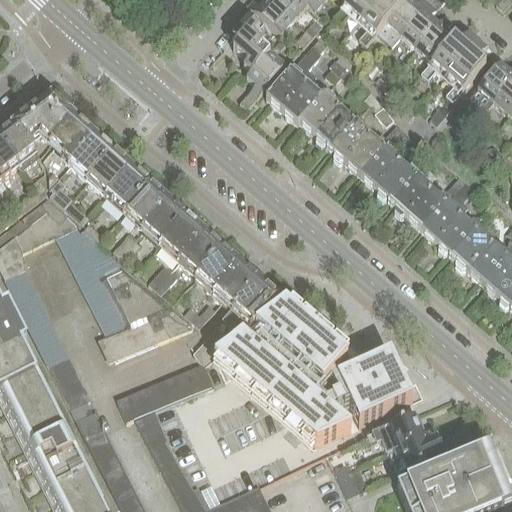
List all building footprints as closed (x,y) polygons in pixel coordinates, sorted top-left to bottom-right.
[(314,17),(296,0),(261,0),(266,4),(268,2),(294,26),(306,12),(313,18),(314,17)] [(296,0),(314,17),(327,2),(324,0),(296,0)] [(365,52),(384,30),(408,4),(406,2),(396,13),(391,9),(398,0),(353,0),(333,24),(339,30),(349,19),(367,34),(357,46),(365,52)] [(399,42),(436,0),(424,0),(415,10),(408,4),(384,30),(399,42)] [(445,5),(439,0),(436,0),(399,42),(414,56),(437,29),(429,22),(445,5)] [(511,5),(511,0),(503,0),(495,11),(502,17),(511,5)] [(246,12),(253,19),(264,29),(279,43),(294,26),(268,2),(266,4),(260,11),(253,5),(246,12)] [(232,48),(252,43),(264,29),(253,19),(232,44),(232,48)] [(414,56),(430,69),(452,43),(445,36),(451,29),(443,23),(437,29),(414,56)] [(312,42),(321,32),(314,26),(305,36),(312,42)] [(312,42),(305,36),(296,47),(302,53),(312,42)] [(453,108),(485,71),(478,65),(485,57),(467,41),(460,49),(452,43),(430,69),(420,80),(427,86),(437,75),(455,91),(445,102),(453,108)] [(250,78),(268,58),(252,43),(232,48),(232,54),(247,67),(242,72),(250,78)] [(299,129),(322,102),(309,90),(316,83),(308,76),(322,61),(320,59),(326,52),(318,46),(266,105),(296,132),(299,129)] [(245,84),(260,98),(261,99),(286,71),(268,57),(268,58),(250,78),(245,84)] [(333,91),(346,76),(334,66),(328,73),(330,75),(324,82),(333,91)] [(372,72),(367,67),(362,74),(367,78),(372,72)] [(476,95),(492,109),(511,86),(511,72),(508,77),(499,69),(476,95)] [(346,76),(333,91),(332,92),(338,97),(352,82),(346,76)] [(511,86),(492,109),(508,123),(511,119),(511,86)] [(390,93),(385,100),(394,108),(400,102),(390,93)] [(256,105),(255,104),(248,98),(239,109),(246,116),(256,105)] [(380,111),(370,98),(363,106),(375,116),(380,111)] [(322,102),(299,129),(317,145),(316,149),(321,154),(325,153),(328,156),(352,129),(322,102)] [(52,152),(76,125),(53,105),(46,104),(12,131),(27,149),(39,140),(52,152)] [(401,120),(408,126),(418,115),(411,109),(401,120)] [(393,126),(383,113),(374,120),(384,133),(393,126)] [(428,125),(435,131),(444,120),(437,114),(428,125)] [(76,125),(52,152),(65,163),(62,166),(71,173),(97,144),(76,125)] [(352,129),(328,156),(334,161),(333,164),(339,169),(342,168),(359,183),(401,136),(396,130),(377,151),(352,129)] [(12,131),(0,139),(0,149),(17,172),(18,171),(22,176),(38,164),(27,149),(12,131)] [(386,207),(389,210),(413,183),(390,163),(408,142),(402,138),(401,136),(359,183),(378,200),(377,203),(382,208),(386,207)] [(89,189),(115,160),(97,144),(71,173),(89,189)] [(17,172),(0,149),(0,186),(2,189),(9,184),(7,179),(17,172)] [(493,152),(488,158),(497,165),(502,160),(493,152)] [(433,163),(427,158),(422,164),(428,169),(433,163)] [(107,205),(133,176),(115,160),(89,189),(107,205)] [(504,160),(498,166),(506,173),(511,166),(504,160)] [(433,163),(428,169),(434,174),(439,168),(433,163)] [(124,220),(151,191),(133,176),(107,205),(124,220)] [(49,196),(60,186),(54,180),(49,185),(49,196)] [(32,192),(37,198),(42,205),(45,202),(44,182),(32,192)] [(405,223),(420,237),(443,210),(413,183),(389,210),(396,216),(395,219),(401,224),(405,223)] [(450,203),(463,188),(458,183),(445,198),(450,203)] [(443,210),(420,237),(439,254),(438,258),(444,263),(447,262),(451,265),(475,238),(452,217),(472,196),(463,188),(450,203),(443,210)] [(169,207),(168,207),(151,191),(124,220),(143,236),(169,207)] [(50,203),(64,216),(70,210),(56,197),(50,203)] [(37,198),(19,211),(24,218),(42,205),(37,198)] [(0,252),(13,243),(23,235),(33,228),(43,220),(55,242),(74,233),(79,243),(85,253),(90,263),(95,273),(98,279),(118,269),(97,251),(102,244),(87,231),(81,238),(46,205),(0,240),(0,252)] [(160,252),(186,223),(169,207),(143,236),(160,252)] [(84,223),(70,210),(64,216),(79,229),(84,223)] [(19,211),(1,225),(6,232),(24,218),(19,211)] [(43,220),(33,228),(44,248),(55,242),(43,220)] [(178,268),(204,239),(186,223),(160,252),(178,268)] [(44,248),(33,228),(23,235),(33,254),(44,248)] [(74,233),(55,242),(60,253),(79,243),(74,233)] [(23,235),(13,243),(21,259),(33,254),(23,235)] [(466,278),(481,291),(505,265),(475,238),(451,265),(457,270),(456,274),(462,279),(466,278)] [(196,283),(222,255),(204,239),(178,268),(196,283)] [(118,264),(134,246),(128,241),(112,258),(118,264)] [(0,280),(1,283),(3,287),(24,277),(21,259),(13,243),(0,252),(0,280)] [(60,253),(65,263),(85,253),(79,243),(60,253)] [(140,251),(134,246),(118,264),(124,269),(140,251)] [(65,263),(70,273),(90,263),(85,253),(65,263)] [(204,296),(229,318),(259,287),(222,255),(196,283),(207,293),(204,296)] [(70,273),(75,283),(95,273),(90,263),(70,273)] [(509,316),(511,318),(511,316),(511,270),(505,265),(481,291),(501,308),(500,312),(506,317),(509,316)] [(100,283),(105,293),(111,303),(116,313),(121,323),(127,334),(105,344),(97,347),(108,369),(169,344),(158,320),(164,317),(171,315),(122,272),(100,283)] [(75,283),(80,293),(100,283),(98,279),(95,273),(75,283)] [(154,295),(170,278),(164,273),(149,290),(154,295)] [(29,288),(24,277),(3,287),(9,298),(29,288)] [(176,283),(170,278),(154,295),(160,300),(176,283)] [(80,293),(85,303),(105,293),(100,283),(80,293)] [(259,287),(229,318),(205,346),(212,351),(228,333),(230,334),(240,323),(251,333),(275,306),(274,305),(274,301),(259,287)] [(9,298),(14,309),(35,298),(29,288),(9,298)] [(85,303),(90,313),(111,303),(105,293),(85,303)] [(14,309),(19,320),(40,309),(35,298),(14,309)] [(90,313),(95,323),(116,313),(111,303),(90,313)] [(25,330),(46,320),(40,309),(19,320),(25,330)] [(287,312),(283,309),(253,333),(255,334),(244,343),(247,347),(246,347),(240,342),(220,358),(212,364),(215,367),(216,367),(234,383),(237,386),(238,385),(251,397),(250,398),(253,401),(254,400),(267,411),(266,412),(270,415),(270,414),(283,425),(282,426),(286,429),(287,428),(299,439),(299,440),(302,443),(303,442),(311,450),(314,453),(349,437),(348,436),(355,433),(356,434),(410,409),(404,397),(400,399),(398,395),(403,393),(396,378),(391,380),(389,376),(394,374),(388,362),(334,387),(331,380),(345,363),(336,355),(336,356),(319,341),(307,330),(307,331),(286,313),(287,312)] [(199,334),(214,317),(208,312),(199,322),(186,311),(180,317),(199,334)] [(0,400),(35,383),(4,321),(0,313),(0,400)] [(95,323),(100,333),(121,323),(116,313),(95,323)] [(171,315),(164,317),(181,339),(193,334),(171,315)] [(181,339),(164,317),(158,320),(169,344),(181,339)] [(25,330),(30,341),(51,331),(46,320),(25,330)] [(121,323),(100,333),(105,344),(127,334),(121,323)] [(36,352),(57,341),(51,331),(30,341),(36,352)] [(36,352),(41,363),(62,352),(57,341),(36,352)] [(212,364),(220,358),(212,351),(205,346),(192,360),(202,372),(212,364)] [(47,374),(68,363),(62,352),(41,363),(47,374)] [(47,374),(52,385),(73,374),(68,363),(47,374)] [(200,371),(116,406),(125,429),(133,426),(153,417),(164,413),(175,408),(186,404),(197,399),(207,395),(211,393),(207,383),(202,372),(201,373),(200,371)] [(57,395),(79,385),(73,374),(52,385),(57,395)] [(99,511),(35,383),(0,400),(0,407),(52,511),(99,511)] [(57,395),(63,406),(85,395),(79,385),(57,395)] [(68,417),(87,407),(90,406),(85,395),(63,406),(68,417)] [(68,417),(74,429),(93,420),(87,407),(68,417)] [(133,426),(139,436),(158,428),(153,417),(133,426)] [(101,429),(96,418),(93,420),(74,429),(80,440),(101,429)] [(385,460),(387,460),(426,442),(420,430),(415,429),(412,423),(411,422),(366,442),(357,446),(361,456),(371,452),(380,448),(385,460)] [(139,436),(144,446),(162,438),(158,428),(139,436)] [(107,441),(101,429),(80,440),(85,452),(107,441)] [(144,446),(149,456),(165,449),(163,447),(164,444),(162,438),(144,446)] [(398,481),(443,461),(436,444),(433,445),(431,439),(426,442),(387,460),(391,469),(392,468),(398,481)] [(113,452),(107,441),(85,452),(91,463),(113,452)] [(149,456),(154,466),(170,459),(169,456),(165,449),(149,456)] [(118,463),(113,452),(91,463),(97,474),(118,463)] [(427,483),(408,490),(395,496),(401,511),(510,511),(489,458),(427,484),(427,483)] [(154,466),(160,476),(176,469),(174,466),(170,459),(154,466)] [(124,475),(118,463),(97,474),(103,485),(124,475)] [(160,476),(165,486),(182,479),(180,476),(176,469),(160,476)] [(345,480),(342,472),(333,476),(346,505),(364,496),(354,475),(345,480)] [(130,486),(124,475),(103,485),(109,496),(130,486)] [(165,486),(170,496),(188,489),(186,486),(182,479),(165,486)] [(135,497),(130,486),(109,496),(114,508),(135,497)] [(170,496),(175,506),(199,497),(197,493),(191,495),(188,489),(170,496)] [(238,502),(242,511),(267,511),(258,493),(255,495),(243,500),(238,502)] [(133,511),(141,508),(135,497),(114,508),(116,511),(133,511)] [(175,506),(178,511),(191,511),(204,507),(199,497),(175,506)] [(230,511),(242,511),(238,502),(231,505),(228,507),(230,511)]
